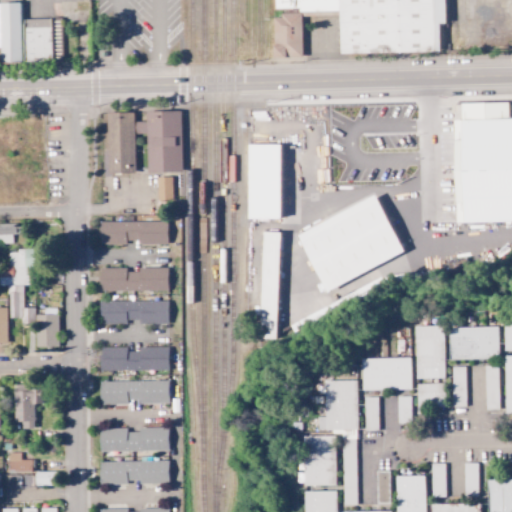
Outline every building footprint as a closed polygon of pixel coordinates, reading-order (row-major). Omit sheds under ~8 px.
[(279,0),(281,59),(310,58),(309,18),(346,17),(347,56),(449,53),(448,25),(455,24),(454,0),(279,0)] [(20,3),(0,3),(0,47),(0,48),(0,62),(21,62),(20,3)] [(23,19),(24,60),(52,59),(51,18),(23,19)] [(511,115),(511,116),(510,99),(450,101),(453,222),(511,220),(511,115)] [(146,124),(135,124),(134,113),(107,114),(109,174),(135,173),(134,135),(147,135),(148,174),(183,173),(182,123),(146,124)] [(247,219),(280,219),(281,144),(248,144),(247,219)] [(172,177),(157,177),(157,201),(172,200),(172,177)] [(404,254),(376,194),(295,233),(323,292),(404,254)] [(167,222),(99,222),(99,244),(167,244),(167,222)] [(0,243),(12,243),(11,235),(20,234),(20,224),(0,224),(0,243)] [(280,232),(263,232),(260,339),(276,340),(280,232)] [(9,319),(21,318),(21,324),(34,324),(34,308),(23,308),(22,285),(39,285),(38,249),(10,250),(11,277),(0,277),(0,285),(8,286),(9,319)] [(167,268),(137,268),(137,272),(126,272),(126,268),(100,268),(100,291),(167,292),(167,268)] [(168,323),(167,301),(99,302),(100,324),(168,323)] [(36,348),(58,347),(57,314),(35,315),(36,348)] [(503,351),(511,350),(511,322),(503,322),(503,351)] [(416,379),(444,379),(443,326),(415,327),(416,379)] [(449,360),(498,359),(497,327),(448,328),(449,360)] [(127,347),(99,348),(100,370),(168,369),(168,348),(127,349),(127,347)] [(361,359),(362,390),(411,389),(410,358),(361,359)] [(486,410),(499,409),(497,366),(484,367),(486,410)] [(465,367),(451,367),(452,407),(466,407),(465,367)] [(99,405),(168,403),(168,380),(98,382),(99,405)] [(357,505),(355,381),(324,381),(325,417),(317,417),(317,430),(332,430),(332,434),(341,434),(343,505),(357,505)] [(445,407),(444,383),(416,384),(417,408),(445,407)] [(33,405),(41,404),(41,386),(13,386),(14,422),(22,422),(22,429),(34,429),(33,405)] [(378,430),(377,397),(363,397),(364,431),(378,430)] [(410,397),(396,397),(397,423),(410,423),(410,397)] [(168,451),(168,427),(139,428),(140,432),(127,432),(127,429),(98,429),(99,452),(168,451)] [(335,486),(334,436),(302,436),(303,459),(297,459),(297,471),(303,471),(303,486),(335,486)] [(32,460),(20,460),(20,453),(9,453),(8,471),(31,472),(32,460)] [(168,461),(99,462),(99,484),(168,483),(168,461)] [(35,472),(35,486),(58,486),(58,472),(35,472)] [(424,511),(424,476),(395,476),(395,511),(424,511)] [(511,511),(511,479),(487,480),(487,511),(511,511)] [(303,492),(303,511),(335,511),(335,491),(303,492)] [(479,511),(479,503),(430,504),(430,511),(479,511)]
